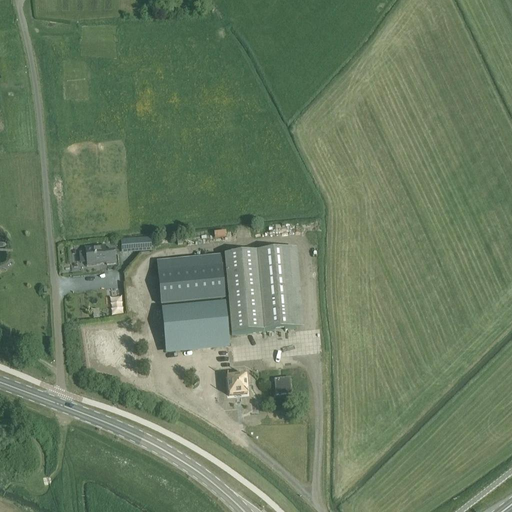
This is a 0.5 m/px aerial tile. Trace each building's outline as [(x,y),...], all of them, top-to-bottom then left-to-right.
[(150,252),(149,239),(119,241),(120,255),(150,252)] [(116,265),(114,253),(106,254),(105,248),(85,250),(85,252),(78,253),(80,264),(86,263),(87,266),(106,264),(106,266),(116,265)] [(225,267),(222,267),(221,257),(157,263),(161,307),(223,301),(222,291),(225,290),(232,337),(295,331),(288,251),(224,257),(225,267)] [(229,345),(225,305),(161,311),(165,351),(229,345)] [(124,333),(94,338),(97,356),(103,355),(104,361),(128,357),(124,333)] [(246,378),(228,380),(230,398),(247,396),(247,392),(257,391),(259,407),(277,406),(276,396),(274,381),(273,372),(255,374),(257,387),(247,388),(246,378)] [(290,379),(274,381),(276,396),(291,395),(290,379)]
